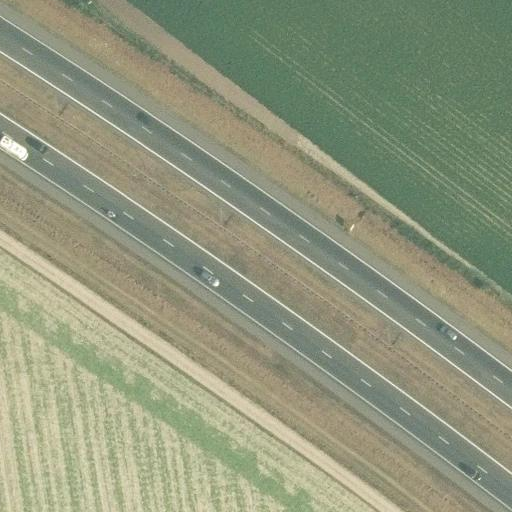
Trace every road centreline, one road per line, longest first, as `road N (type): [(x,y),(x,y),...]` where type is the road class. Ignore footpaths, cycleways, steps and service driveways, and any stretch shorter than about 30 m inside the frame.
road 1 (motorway): [(0,134),(215,278),(511,496)]
road 2 (motorway): [(511,393),(262,208),(0,36)]
road 3 (track): [(0,251),(383,511)]
